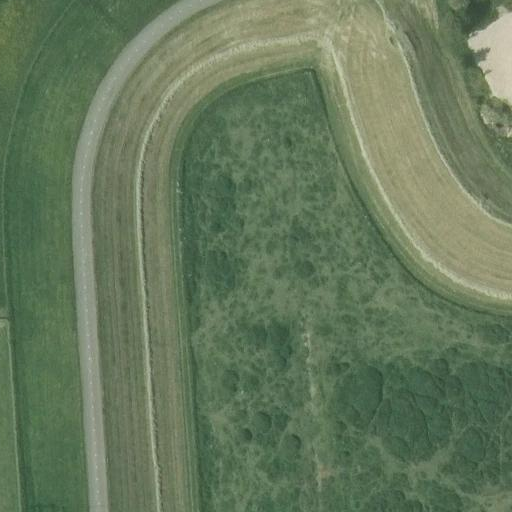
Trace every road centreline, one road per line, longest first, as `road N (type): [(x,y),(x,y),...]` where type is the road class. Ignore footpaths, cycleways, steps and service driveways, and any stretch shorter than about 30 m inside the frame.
road 1 (unclassified): [(101,511),(82,205),(86,142),(114,76),(134,51),(203,0)]
road 2 (track): [(511,224),(470,189),(436,142),(385,0)]
